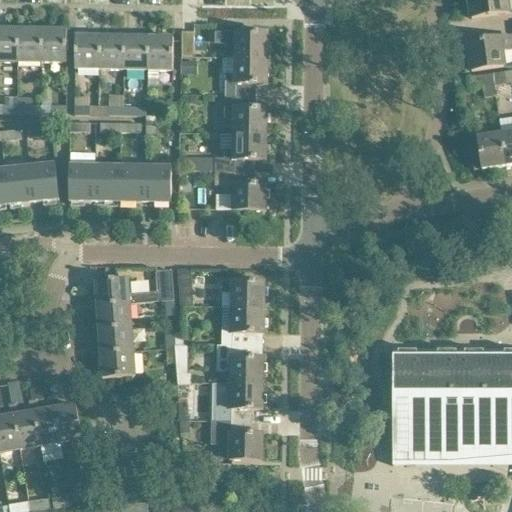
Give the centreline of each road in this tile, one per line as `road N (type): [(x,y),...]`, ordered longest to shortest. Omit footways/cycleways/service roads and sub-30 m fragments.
road 1 (residential): [(42,255),(310,255)]
road 2 (residential): [(310,511),(310,255)]
road 3 (residential): [(311,227),(316,0)]
road 4 (residential): [(405,202),(436,136),(444,91),(434,0)]
road 5 (residential): [(132,452),(115,403),(38,343)]
